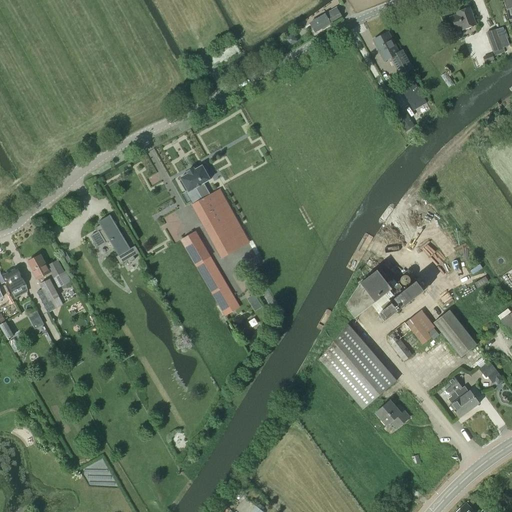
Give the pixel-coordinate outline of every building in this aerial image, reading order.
[(461,28),(474,24),(468,7),(455,11),(456,13),(449,16),(453,29),(461,27),(461,28)] [(316,33),(342,17),(337,9),(318,20),(317,18),(315,20),(316,22),(310,25),(316,33)] [(496,29),(495,29),(485,33),(494,55),(504,51),(496,29)] [(398,53),(388,33),(373,40),(384,61),(391,58),(399,53),(398,53)] [(400,76),(412,70),(402,51),(398,53),(399,53),(391,58),(400,76)] [(485,62),(493,59),(491,53),(483,57),(485,62)] [(415,108),(425,102),(411,78),(401,83),(415,108)] [(390,82),(393,87),(399,84),(396,79),(390,82)] [(210,180),(209,179),(211,177),(205,166),(202,167),(202,166),(194,170),(193,168),(186,172),(187,174),(180,178),(181,179),(178,181),(185,192),(187,191),(188,192),(195,188),(202,200),(210,195),(203,183),(210,180)] [(244,235),(219,190),(210,195),(202,200),(199,201),(198,199),(194,202),(195,203),(192,205),(221,258),(240,248),(235,240),(244,235)] [(130,249),(109,215),(98,222),(100,225),(95,228),(97,232),(90,236),(94,244),(93,244),(95,247),(96,246),(97,248),(109,241),(118,256),(116,257),(120,265),(125,262),(128,260),(130,262),(134,259),(133,256),(139,253),(134,246),(130,249)] [(239,307),(195,232),(181,241),(219,307),(225,316),(239,307)] [(50,272),(58,287),(70,281),(65,271),(62,272),(57,261),(47,266),(49,269),(47,269),(40,255),(28,262),(37,279),(50,272)] [(26,284),(16,268),(3,276),(15,298),(27,292),(26,284)] [(360,283),(345,306),(355,318),(385,294),(397,311),(401,308),(423,291),(415,281),(404,290),(399,283),(397,284),(393,279),(387,283),(377,270),(360,283)] [(62,305),(49,280),(40,285),(42,290),(36,293),(47,313),(62,305)] [(384,322),(397,311),(392,304),(378,314),(384,322)] [(461,357),(476,345),(449,310),(433,322),(461,357)] [(13,335),(5,322),(0,325),(0,329),(6,339),(13,335)] [(399,339),(410,330),(404,322),(387,335),(387,340),(403,361),(411,354),(399,339)] [(396,380),(347,324),(319,359),(320,361),(362,409),(396,380)] [(433,339),(438,334),(434,329),(429,333),(433,339)] [(489,362),(479,369),(483,374),(486,377),(487,376),(489,378),(493,383),(495,381),(498,385),(503,381),(503,380),(495,370),(489,362)] [(479,403),(469,390),(468,391),(464,386),(462,388),(453,376),(447,381),(451,386),(469,411),(479,403)] [(451,386),(447,389),(451,396),(447,399),(451,404),(449,405),(459,418),(469,411),(451,386)] [(396,427),(409,417),(398,404),(395,406),(389,400),(375,412),(386,425),(391,421),(396,427)] [(474,511),(466,503),(456,511),(474,511)]
